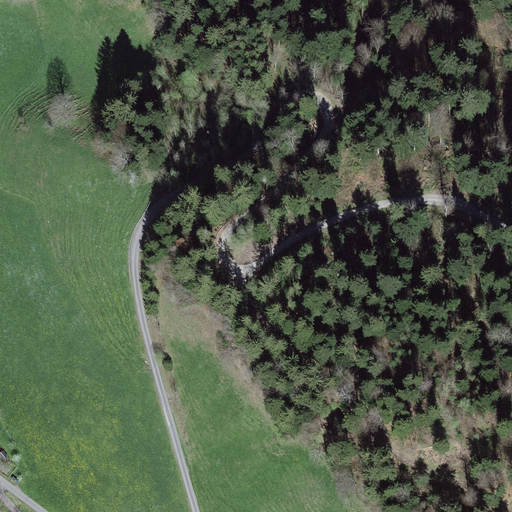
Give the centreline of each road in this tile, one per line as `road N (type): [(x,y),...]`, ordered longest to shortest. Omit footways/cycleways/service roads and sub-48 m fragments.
road 1 (track): [(511,231),(447,202),(405,200),(337,218),(249,268),(231,266),(221,250),(230,229),(324,131),(326,108),(309,95),(246,156),(153,211),(136,242),(136,283),(197,511)]
road 2 (track): [(239,270),(250,306),(337,381),(390,447),(417,466),(454,476),(493,511)]
